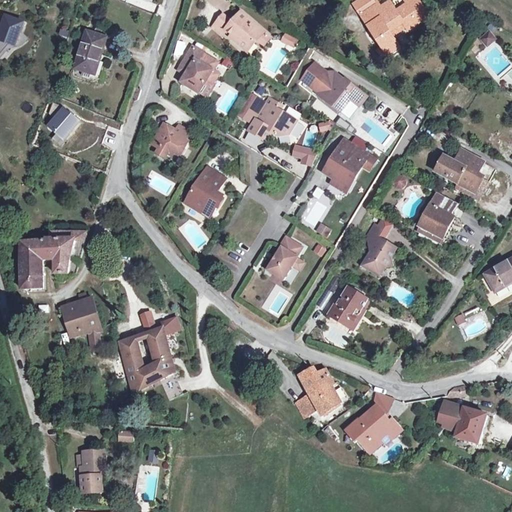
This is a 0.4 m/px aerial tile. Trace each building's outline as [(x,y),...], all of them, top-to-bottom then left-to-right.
[(360,0),(354,4),(382,48),(387,54),(388,56),(400,48),(392,36),(390,33),(404,24),(406,27),(409,31),(430,17),(418,0),(414,0),(408,4),(397,11),(394,7),(389,11),(385,6),(382,8),(377,1),(372,5),(370,1),(371,0),(360,0)] [(391,2),(385,6),(389,11),(394,7),(391,2)] [(223,14),(217,21),(226,29),(233,35),(231,37),(247,51),(257,41),(265,32),(242,12),(236,19),(233,22),(230,20),(223,14)] [(6,17),(2,30),(0,29),(0,56),(10,45),(16,47),(22,32),(25,24),(6,17)] [(222,35),(226,29),(217,21),(212,27),(222,35)] [(390,33),(392,36),(406,27),(404,24),(390,33)] [(88,33),(76,69),(84,72),(91,74),(96,75),(109,33),(96,29),(93,35),(88,33)] [(479,37),(486,46),(497,38),(490,29),(479,37)] [(22,32),(16,47),(29,40),(22,32)] [(271,37),(265,32),(257,41),(263,46),(271,37)] [(282,41),(287,44),(290,38),(285,35),(282,41)] [(290,38),(287,44),(293,47),(296,41),(290,38)] [(216,60),(193,46),(183,63),(190,68),(186,74),(182,82),(200,93),(208,80),(214,83),(220,73),(215,70),(211,68),(216,60)] [(382,57),(387,54),(382,48),(378,50),(382,57)] [(220,62),(216,60),(211,68),(215,70),(220,62)] [(315,62),(312,66),(325,77),(328,73),(315,62)] [(179,69),(186,74),(190,68),(183,63),(179,69)] [(319,95),(340,112),(351,99),(360,106),(368,97),(347,80),(346,82),(336,73),(328,73),(325,77),(312,66),(305,75),(319,86),(315,90),(320,94),(319,95)] [(305,75),(302,79),(315,90),(319,86),(305,75)] [(237,116),(249,123),(254,115),(257,117),(267,101),(252,92),(237,116)] [(270,98),(249,131),(264,140),(269,139),(271,135),(271,132),(274,131),(275,134),(280,137),(291,134),(298,122),(281,112),(276,109),(279,104),(270,98)] [(340,117),(336,123),(350,133),(354,127),(340,117)] [(329,120),(318,123),(321,132),(331,129),(329,120)] [(162,123),(151,144),(160,149),(157,154),(165,159),(168,154),(173,157),(175,152),(181,156),(189,141),(187,140),(191,131),(179,124),(176,131),(174,133),(170,131),(172,128),(162,123)] [(313,164),(317,149),(294,143),(290,158),(313,164)] [(346,143),(342,151),(347,154),(352,146),(346,143)] [(339,149),(325,173),(335,179),(345,186),(350,178),(355,181),(364,167),(371,172),(377,162),(367,155),(352,146),(347,154),(342,151),(339,149)] [(445,157),(437,171),(475,193),(483,178),(477,175),(484,163),(462,151),(455,163),(445,157)] [(207,166),(184,203),(204,215),(209,206),(215,210),(224,196),(218,192),(216,190),(218,187),(220,189),(227,178),(207,166)] [(403,177),(395,179),(397,187),(405,185),(403,177)] [(347,194),(355,181),(350,178),(345,186),(335,179),(332,185),(347,194)] [(313,196),(321,198),(324,189),(315,186),(313,196)] [(437,195),(420,227),(444,239),(450,229),(446,227),(452,217),(458,205),(437,195)] [(210,219),(215,210),(209,206),(204,215),(210,219)] [(455,219),(452,217),(446,227),(450,229),(455,219)] [(321,225),(317,232),(325,237),(329,231),(321,225)] [(371,253),(367,260),(369,270),(380,276),(385,268),(392,266),(390,258),(395,250),(384,242),(383,240),(384,238),(388,233),(374,225),(371,230),(367,237),(371,253)] [(22,260),(44,261),(45,264),(57,264),(57,274),(70,274),(73,262),(74,257),(78,241),(78,239),(77,239),(77,233),(51,233),(51,240),(47,240),(47,241),(22,243),(22,260)] [(86,243),(89,233),(77,233),(77,239),(78,239),(78,241),(86,243)] [(303,249),(286,237),(279,247),(281,249),(276,257),(274,262),(268,271),(284,281),(293,266),(298,259),(298,258),(297,257),(303,249)] [(318,245),(314,252),(322,257),(326,250),(318,245)] [(305,263),(298,259),(293,266),(300,271),(305,263)] [(511,259),(486,275),(496,292),(511,282),(511,259)] [(44,261),(22,260),(22,289),(43,289),(44,261)] [(334,276),(326,289),(333,293),(341,280),(334,276)] [(336,303),(328,316),(337,321),(339,317),(352,325),(358,316),(352,313),(355,307),(361,310),(367,301),(348,290),(339,304),(336,303)] [(74,311),(64,314),(71,337),(90,333),(93,351),(101,351),(99,333),(102,332),(93,300),(87,302),(81,304),(73,306),(74,311)] [(370,304),(367,301),(361,310),(358,316),(352,325),(339,317),(337,321),(353,331),(370,304)] [(469,320),(482,313),(476,302),(463,309),(469,320)] [(358,316),(361,310),(355,307),(352,313),(358,316)] [(462,314),(455,317),(459,325),(466,321),(462,314)] [(137,340),(122,345),(134,392),(161,380),(170,401),(184,395),(175,374),(164,331),(148,336),(157,365),(144,371),(137,340)] [(318,375),(314,369),(301,376),(310,394),(302,398),(310,412),(318,407),(322,414),(340,403),(331,387),(334,385),(327,371),(318,375)] [(463,396),(463,387),(453,388),(449,393),(446,401),(439,423),(445,426),(444,427),(458,432),(457,438),(479,444),(488,415),(449,403),(450,398),(463,396)] [(304,416),(310,412),(302,398),(296,402),(304,416)] [(385,416),(376,406),(358,421),(358,420),(346,430),(355,441),(358,439),(370,453),(382,443),(379,440),(388,433),(393,439),(402,431),(392,419),(387,424),(382,418),(385,416)] [(134,442),(135,434),(121,432),(120,441),(134,442)] [(157,463),(159,449),(150,448),(148,461),(157,463)] [(107,471),(106,451),(84,452),(84,454),(85,467),(82,467),(84,494),(104,492),(102,476),(100,476),(100,471),(107,471)] [(77,467),(82,467),(85,467),(84,454),(77,455),(77,467)]
